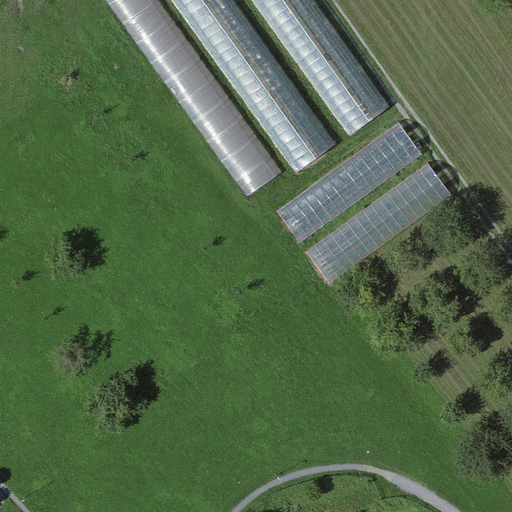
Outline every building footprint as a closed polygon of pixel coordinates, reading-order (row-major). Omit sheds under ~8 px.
[(104,0),(253,205),(285,182),(153,0),(104,0)] [(169,0),(295,174),(337,144),(232,0),(169,0)] [(248,0),(347,136),(388,106),(311,0),(248,0)] [(399,125),(277,213),(299,243),(422,155),(399,125)] [(429,166),(307,254),(329,285),(451,197),(429,166)]
